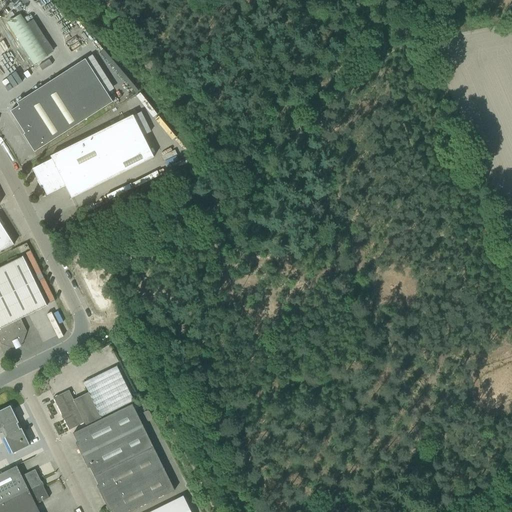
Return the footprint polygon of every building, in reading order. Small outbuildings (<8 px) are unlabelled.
[(33,65),(47,56),(20,15),(6,23),(33,65)] [(18,106),(10,112),(24,134),(23,135),(34,153),(112,102),(85,60),(16,103),(18,106)] [(32,169),(38,181),(39,181),(46,196),(65,186),(71,199),(153,158),(132,116),(50,157),(51,160),(32,169)] [(0,252),(5,250),(13,245),(0,224),(0,252)] [(26,332),(20,319),(46,306),(22,257),(13,262),(0,268),(0,343),(0,344),(12,348),(22,343),(26,332)] [(84,423),(86,426),(101,419),(100,417),(133,401),(116,367),(83,383),(88,393),(73,400),(69,390),(53,398),(61,416),(63,415),(65,418),(63,419),(69,430),(84,423)] [(130,511),(174,491),(153,448),(132,405),(101,419),(86,426),(86,427),(72,434),(77,443),(75,444),(87,469),(89,468),(98,486),(96,487),(109,511),(110,511),(130,511)] [(14,422),(17,420),(10,406),(0,410),(0,431),(1,431),(12,454),(29,446),(22,431),(20,433),(18,430),(12,433),(9,427),(16,424),(14,422)] [(0,474),(0,504),(39,485),(38,482),(40,481),(35,470),(21,476),(16,466),(7,471),(0,474)] [(0,504),(0,511),(38,511),(35,505),(49,498),(43,487),(41,488),(39,485),(0,504)] [(190,511),(182,496),(150,511),(190,511)]
